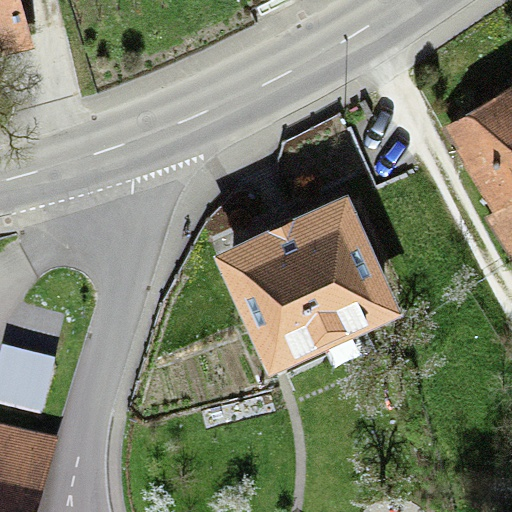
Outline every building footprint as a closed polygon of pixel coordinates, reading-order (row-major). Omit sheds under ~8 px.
[(0,0),(0,54),(38,45),(26,0),(0,0)] [(511,254),(511,80),(441,124),(494,209),(487,213),(511,254)] [(403,306),(349,185),(214,246),(269,367),(403,306)] [(57,361),(2,348),(0,357),(0,404),(43,416),(57,361)] [(0,511),(41,511),(58,441),(0,427),(0,511)]
